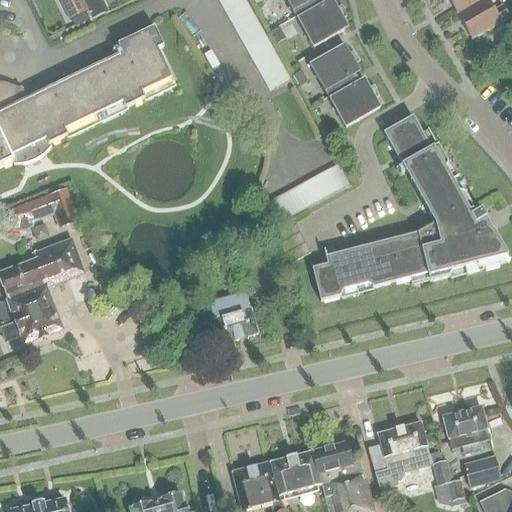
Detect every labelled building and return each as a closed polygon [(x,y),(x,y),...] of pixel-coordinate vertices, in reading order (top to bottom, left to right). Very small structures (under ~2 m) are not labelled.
[(59,0),(58,1),(68,22),(87,13),(80,0),(59,0)] [(101,0),(80,0),(90,20),(107,12),(101,0)] [(237,0),(216,0),(221,9),(237,0)] [(237,0),(221,9),(227,19),(247,8),(242,0),(237,0)] [(346,29),(329,0),(284,0),(312,49),(346,29)] [(447,0),(457,17),(483,0),(447,0)] [(471,41),(509,19),(501,7),(493,11),(486,0),(483,0),(457,17),(471,41)] [(253,18),(247,8),(227,19),(233,30),(253,18)] [(233,30),(239,40),(259,29),(253,18),(233,30)] [(153,29),(117,46),(121,55),(26,101),(20,89),(5,96),(0,94),(0,169),(11,164),(13,167),(24,167),(34,163),(43,157),(50,149),(49,146),(144,100),(141,94),(171,80),(157,51),(162,48),(153,29)] [(265,39),(259,29),(239,40),(245,50),(265,39)] [(269,35),(275,45),(285,40),(279,29),(269,35)] [(245,50),(250,61),(271,49),(265,39),(245,50)] [(378,110),(361,79),(343,48),(309,67),(344,129),(378,110)] [(277,60),(271,49),(250,61),(256,71),(277,60)] [(256,71),(262,81),(282,70),(277,60),(256,71)] [(262,81),(268,92),(288,80),(282,70),(262,81)] [(306,82),(300,72),(291,77),(298,88),(306,82)] [(421,234),(417,235),(337,256),(324,259),(326,267),(311,271),(319,303),(427,276),(429,284),(504,264),(507,258),(481,212),(473,216),(472,213),(474,212),(463,194),(462,194),(456,193),(445,174),(446,166),(447,166),(437,147),(430,151),(412,119),(387,133),(382,135),(399,164),(435,226),(428,230),(421,234)] [(338,193),(348,187),(337,166),(326,172),(338,193)] [(326,172),(316,177),(328,199),(338,193),(326,172)] [(317,204),(328,199),(316,177),(306,183),(317,204)] [(306,183),(295,189),(307,210),(317,204),(306,183)] [(296,215),(307,210),(295,189),(285,194),(296,215)] [(33,224),(53,217),(58,230),(77,222),(66,190),(8,211),(5,216),(5,220),(6,224),(9,228),(12,231),(18,233),(23,232),(27,230),(31,228),(33,224)] [(285,194),(274,200),(286,221),(296,215),(285,194)] [(274,200),(264,205),(276,227),(286,221),(274,200)] [(298,234),(293,224),(277,233),(272,236),(277,246),(298,234)] [(277,246),(283,256),(304,244),(298,234),(277,246)] [(7,304),(16,325),(0,331),(5,344),(21,338),(24,346),(60,332),(45,290),(83,276),(70,244),(37,256),(39,262),(0,276),(0,281),(8,303),(7,304)] [(283,256),(288,266),(309,254),(304,244),(283,256)] [(272,290),(264,263),(262,256),(238,263),(240,270),(247,297),(272,290)] [(209,321),(212,320),(213,322),(212,322),(219,347),(257,336),(250,312),(249,312),(246,299),(240,296),(208,305),(209,308),(205,309),(209,321)] [(477,445),(489,442),(480,409),(442,419),(450,452),(460,449),(462,456),(479,452),(477,445)] [(429,463),(429,461),(425,449),(426,449),(420,425),(376,437),(379,447),(367,451),(378,492),(396,487),(395,484),(399,483),(403,475),(425,469),(429,463)] [(321,486),(327,511),(371,511),(362,474),(362,475),(359,464),(351,466),(345,445),(311,454),(320,486),(321,486)] [(310,454),(308,454),(308,455),(294,458),(294,457),(289,459),(289,460),(271,464),(270,464),(270,465),(269,465),(275,487),(276,487),(278,497),(319,486),(316,477),(310,454)] [(494,463),(463,471),(469,490),(500,482),(494,463)] [(230,475),(239,511),(246,511),(269,506),(271,511),(284,511),(279,503),(278,503),(274,490),(275,490),(268,464),(230,475)] [(432,467),(438,488),(450,485),(445,464),(432,467)] [(444,486),(449,504),(464,500),(459,483),(444,486)] [(508,511),(500,495),(480,505),(483,511),(508,511)] [(185,511),(185,508),(184,509),(180,496),(147,505),(142,503),(142,502),(134,505),(134,506),(131,510),(129,511),(185,511)] [(32,507),(32,508),(14,511),(65,511),(63,501),(42,506),(42,505),(32,507)]
